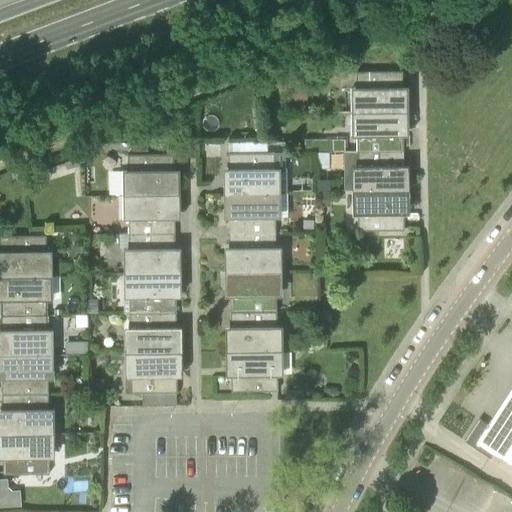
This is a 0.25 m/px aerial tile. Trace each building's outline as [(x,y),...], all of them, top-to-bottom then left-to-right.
[(356,72),(357,112),(384,111),(403,112),(402,71),(356,72)] [(285,89),(287,107),(307,105),(305,87),(285,89)] [(384,111),(357,112),(358,152),(403,151),(403,112),(384,111)] [(312,152),(314,152),(333,151),(333,139),(313,139),(312,139),(312,152)] [(146,142),(131,142),(131,154),(146,154),(146,142)] [(403,151),(358,152),(358,191),(380,191),(404,190),(403,151)] [(330,168),(329,152),(327,152),(314,152),(314,162),(318,161),(318,169),(330,168)] [(229,153),(229,195),(276,194),(275,153),(229,153)] [(128,195),(161,195),(175,195),(174,154),(128,154),(128,195)] [(64,163),(66,169),(79,164),(80,157),(64,163)] [(31,181),(43,177),(42,171),(24,175),(25,194),(32,194),(31,181)] [(330,190),(320,190),(320,206),(330,206),(330,190)] [(380,191),(358,191),(359,231),(404,230),(404,190),(380,191)] [(276,194),(229,195),(230,233),(276,233),(276,194)] [(128,235),(175,233),(175,195),(161,195),(128,195),(128,235)] [(313,219),(302,219),(302,229),(313,228),(313,219)] [(129,274),(154,274),(176,273),(175,233),(128,235),(129,274)] [(276,233),(230,233),(230,273),(276,272),(276,233)] [(0,236),(0,274),(0,278),(46,277),(46,236),(0,236)] [(332,258),(320,258),(320,269),(332,269),(332,258)] [(276,272),(230,273),(230,313),(277,313),(276,272)] [(129,314),(176,314),(176,273),(154,274),(129,274),(129,314)] [(46,277),(0,278),(0,316),(47,316),(46,277)] [(97,299),(88,299),(88,313),(97,312),(97,299)] [(277,313),(230,313),(231,352),(277,352),(277,313)] [(130,355),(177,354),(176,314),(129,314),(130,355)] [(47,316),(0,316),(1,356),(47,356),(47,316)] [(88,341),(76,341),(76,353),(88,353),(88,341)] [(277,352),(231,352),(231,393),(278,393),(277,352)] [(177,354),(130,355),(130,394),(177,394),(177,354)] [(47,356),(1,356),(1,395),(32,395),(48,395),(47,356)] [(190,378),(192,388),(205,385),(204,376),(190,378)] [(303,389),(286,390),(286,399),(303,399),(303,389)] [(32,395),(1,395),(2,435),(48,434),(48,395),(32,395)] [(511,395),(491,427),(480,420),(480,419),(479,419),(464,442),(490,459),(493,454),(511,466),(511,395)] [(48,434),(2,435),(2,474),(49,474),(48,434)] [(0,505),(23,505),(23,487),(10,487),(10,476),(0,476),(0,505)]
